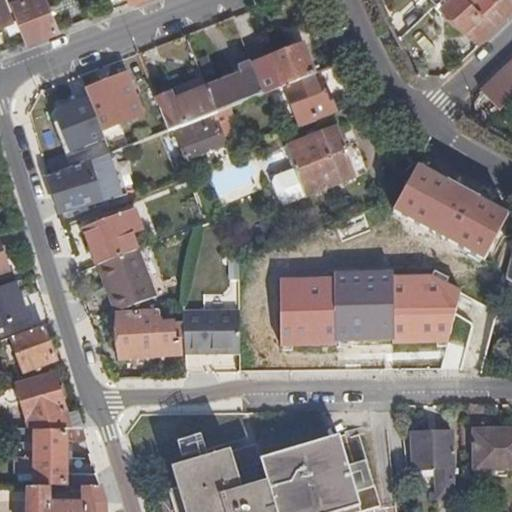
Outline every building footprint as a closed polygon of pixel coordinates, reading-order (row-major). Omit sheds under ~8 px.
[(0,0),(0,24),(12,20),(3,0),(0,0)] [(9,0),(27,42),(57,30),(45,0),(9,0)] [(511,0),(439,0),(440,0),(482,45),(511,16),(511,0)] [(283,85),(314,73),(302,44),(251,64),(261,94),(283,85)] [(511,61),(478,93),(499,114),(511,101),(511,61)] [(261,94),(251,64),(250,63),(238,67),(240,75),(206,88),(215,112),(230,106),(261,94)] [(300,127),(317,121),(315,118),(335,110),(327,92),(323,93),(314,73),(283,85),(300,127)] [(127,75),(86,91),(101,130),(141,114),(127,75)] [(206,88),(202,79),(169,91),(170,93),(171,93),(174,101),(206,88)] [(155,135),(159,133),(168,130),(156,99),(151,86),(139,90),(155,135)] [(215,112),(206,88),(174,101),(171,93),(170,93),(156,99),(168,130),(212,113),(215,112)] [(159,133),(165,146),(173,143),(175,148),(180,147),(185,158),(223,144),(212,113),(168,130),(159,133)] [(337,124),(285,145),(293,168),(268,177),(279,205),(366,171),(359,152),(348,155),(337,124)] [(146,153),(165,146),(159,133),(155,135),(141,141),(146,153)] [(109,153),(128,146),(123,134),(105,141),(109,153)] [(137,147),(115,155),(126,189),(150,179),(137,147)] [(400,197),(418,166),(407,157),(399,150),(376,178),(400,197)] [(48,177),(59,213),(101,201),(101,200),(108,197),(103,181),(95,183),(88,162),(48,177)] [(484,258),(510,215),(418,166),(400,197),(400,198),(394,210),(484,258)] [(83,232),(97,267),(137,251),(131,235),(141,231),(134,212),(83,232)] [(150,246),(147,248),(165,294),(169,293),(150,246)] [(0,247),(0,273),(8,270),(0,247)] [(97,267),(96,267),(115,314),(157,297),(139,251),(137,251),(97,267)] [(239,280),(238,262),(237,262),(233,259),(231,259),(231,281),(239,280)] [(504,285),(506,277),(490,273),(485,298),(499,302),(504,285)] [(13,282),(0,287),(0,326),(27,317),(13,282)] [(476,344),(488,347),(499,302),(485,298),(484,298),(479,318),(482,319),(476,344)] [(136,315),(117,316),(120,360),(181,356),(181,340),(184,339),(183,323),(158,325),(157,313),(139,314),(139,312),(136,312),(136,315)] [(185,354),(241,352),(240,312),(182,313),(183,323),(184,339),(185,354)] [(54,360),(41,325),(10,336),(24,371),(54,360)] [(83,429),(78,410),(66,414),(53,374),(16,385),(29,428),(83,429)] [(511,429),(475,430),(475,468),(511,468),(511,429)] [(453,432),(414,433),(415,468),(437,469),(437,498),(453,498),(453,432)] [(35,458),(66,459),(66,433),(36,433),(35,458)] [(347,433),(277,453),(264,457),(258,442),(198,460),(165,470),(177,509),(183,507),(184,511),(355,511),(383,503),(361,433),(349,437),(347,433)] [(102,489),(97,474),(67,475),(66,459),(35,458),(16,458),(16,475),(36,475),(36,484),(67,485),(66,488),(83,488),(102,489)] [(106,511),(106,506),(102,489),(83,488),(83,505),(50,504),(51,488),(28,488),(28,511),(106,511)]
